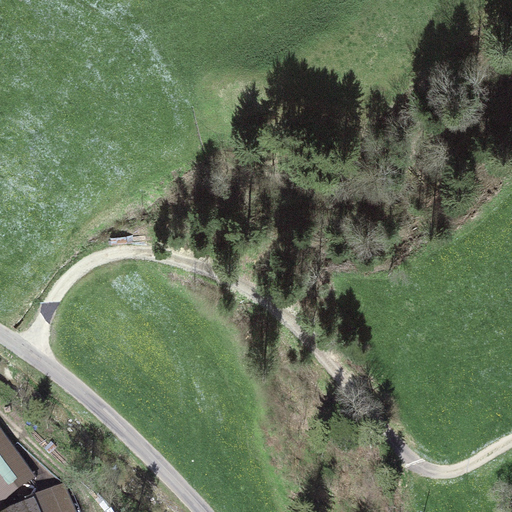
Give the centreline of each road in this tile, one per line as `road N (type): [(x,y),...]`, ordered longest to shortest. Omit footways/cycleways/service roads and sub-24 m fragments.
road 1 (track): [(27,348),(42,314),(83,265),(146,250),(216,272),(279,310),(423,469),(456,470),(511,443)]
road 2 (unclassified): [(197,511),(79,388),(0,332)]
